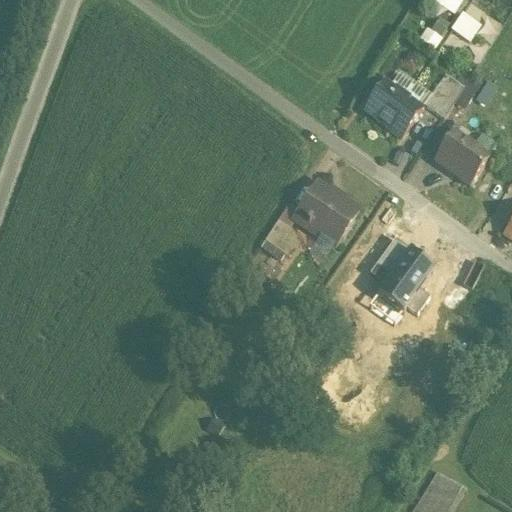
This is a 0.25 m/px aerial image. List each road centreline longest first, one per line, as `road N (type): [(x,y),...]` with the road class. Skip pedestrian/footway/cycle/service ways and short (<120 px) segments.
road 1 (unclassified): [(137,0),(511,271)]
road 2 (unclassified): [(72,0),(0,199)]
